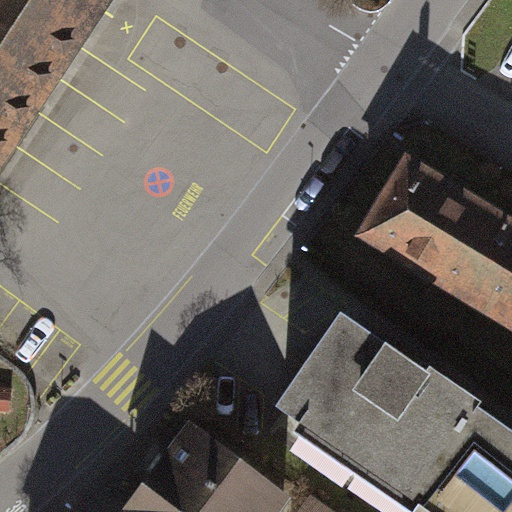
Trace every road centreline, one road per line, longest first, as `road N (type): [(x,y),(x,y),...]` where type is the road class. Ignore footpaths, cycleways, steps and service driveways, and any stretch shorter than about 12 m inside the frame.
road 1 (residential): [(0,504),(133,393),(395,66)]
road 2 (residential): [(511,137),(395,66)]
road 3 (residential): [(395,66),(284,0)]
